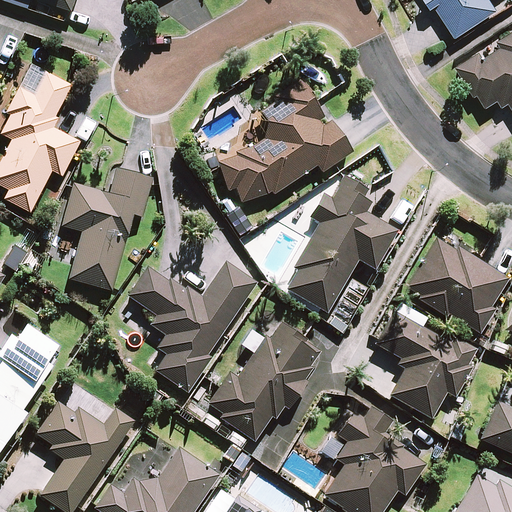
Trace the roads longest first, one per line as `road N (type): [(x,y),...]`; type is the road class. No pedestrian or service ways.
road 1 (residential): [(343,0),(395,89),(444,147),(511,199)]
road 2 (residential): [(151,75),(292,0)]
